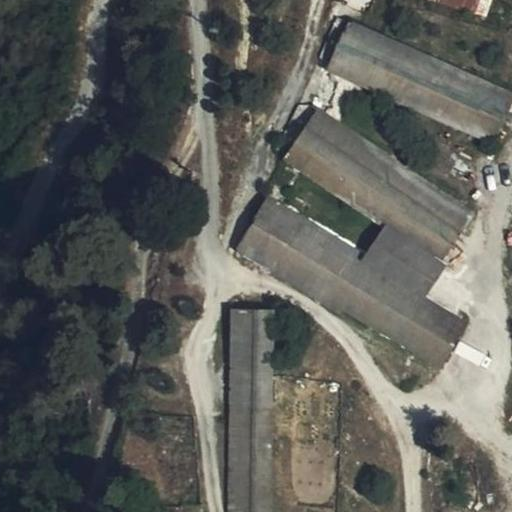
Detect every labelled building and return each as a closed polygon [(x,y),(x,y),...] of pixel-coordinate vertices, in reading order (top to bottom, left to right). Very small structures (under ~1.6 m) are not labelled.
[(437,0),(486,18),(492,0),(437,0)] [(508,144),(511,135),(511,90),(379,12),(354,51),(434,99),(445,106),(508,144)] [(438,116),(445,106),(434,99),(428,110),(438,116)] [(460,240),(474,225),(480,219),(355,113),(329,146),(445,244),(437,254),(455,271),(472,251),(460,240)] [(269,235),(280,244),(311,207),(298,197),(269,235)] [(311,207),(280,244),(437,361),(445,350),(454,337),(465,322),(373,254),(384,241),(360,223),(351,236),(311,207)] [(485,235),(474,225),(460,240),(472,251),(485,235)] [(224,284),(224,286),(265,296),(265,286),(224,284)] [(265,296),(224,286),(220,394),(261,393),(265,296)] [(454,337),(445,350),(459,359),(467,347),(454,337)] [(261,393),(220,394),(215,499),(223,499),(258,487),(261,393)] [(241,499),(240,511),(257,511),(258,487),(223,499),(241,499)] [(223,499),(215,502),(214,511),(240,511),(241,499),(223,499)]
